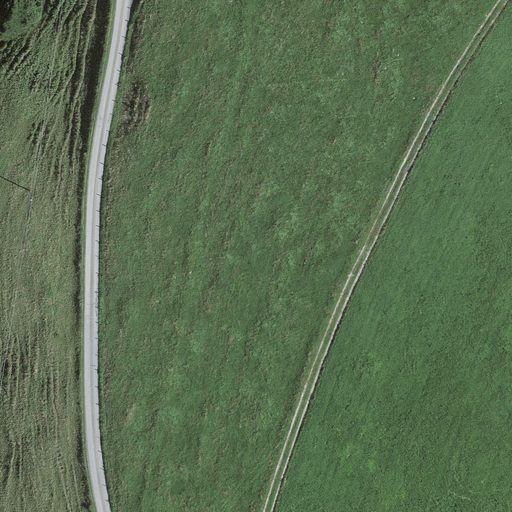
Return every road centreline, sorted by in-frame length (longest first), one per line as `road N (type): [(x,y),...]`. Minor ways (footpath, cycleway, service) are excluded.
road 1 (track): [(507,0),(419,142),(348,291),(293,427),(269,511)]
road 2 (unclassified): [(123,0),(92,222),(91,412),(104,511)]
